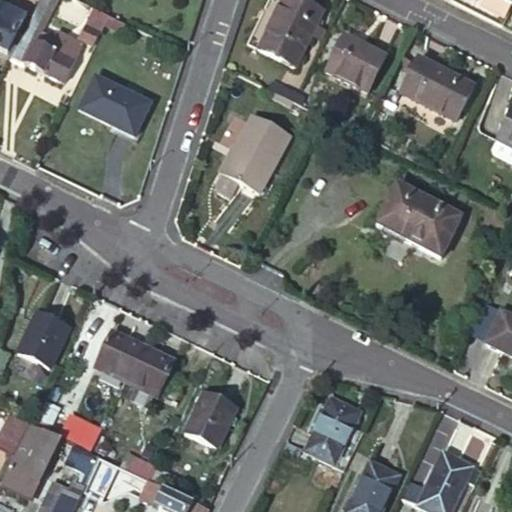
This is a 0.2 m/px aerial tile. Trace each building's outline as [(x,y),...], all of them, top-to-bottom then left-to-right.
[(64,0),(45,0),(16,60),(70,86),(88,48),(64,36),(60,44),(46,37),(64,0)] [(313,12),(287,0),(276,0),(253,49),(287,65),(313,12)] [(0,58),(10,63),(28,26),(0,12),(0,58)] [(113,20),(109,28),(128,38),(132,29),(113,20)] [(104,35),(90,28),(83,41),(97,48),(104,35)] [(377,57),(338,37),(319,74),(359,93),(377,57)] [(467,86),(412,60),(395,96),(449,122),(467,86)] [(154,109),(99,81),(83,115),(137,142),(154,109)] [(491,140),(493,141),(511,150),(511,109),(508,107),(491,140)] [(289,136),(252,118),(222,179),(260,198),(289,136)] [(511,166),(511,150),(493,141),(485,155),(511,166)] [(459,219),(396,188),(376,228),(439,260),(459,219)] [(511,317),(494,309),(477,343),(511,359),(511,317)] [(71,333),(38,318),(20,359),(53,374),(71,333)] [(97,371),(128,387),(145,352),(114,336),(97,371)] [(154,400),(159,403),(177,369),(145,352),(128,387),(138,392),(154,400)] [(154,400),(138,392),(132,404),(148,412),(154,400)] [(238,415),(206,398),(186,438),(219,454),(238,415)] [(360,418),(332,403),(306,456),(335,470),(360,418)] [(0,450),(12,457),(29,426),(9,416),(0,434),(0,450)] [(39,419),(35,429),(60,441),(65,432),(39,419)] [(60,441),(35,429),(29,426),(12,457),(0,480),(0,482),(33,499),(62,442),(60,441)] [(91,474),(98,460),(93,457),(79,451),(65,480),(84,489),(91,474)] [(452,511),(467,484),(477,489),(483,477),(445,458),(420,510),(423,511),(452,511)] [(384,511),(402,477),(373,462),(349,511),(384,511)] [(157,474),(138,464),(133,474),(152,483),(157,474)] [(204,493),(159,471),(157,474),(152,483),(198,506),(204,493)] [(158,511),(204,511),(146,484),(137,502),(158,511)] [(72,511),(79,498),(60,488),(55,498),(46,493),(35,511),(72,511)]
